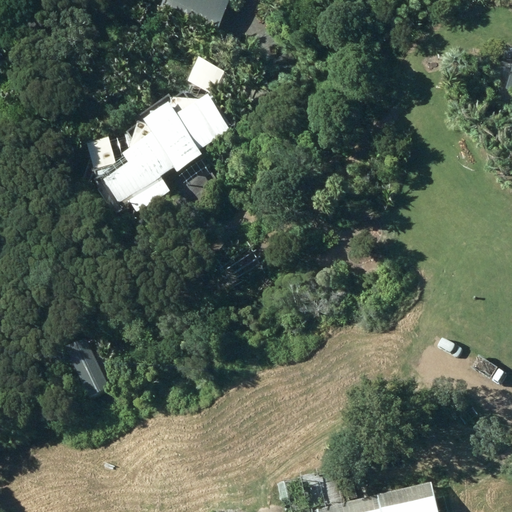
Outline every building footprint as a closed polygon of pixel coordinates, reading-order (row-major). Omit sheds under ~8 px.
[(171,0),(170,3),(214,25),(223,0),(171,0)] [(230,68),(205,56),(194,78),(219,90),(230,68)] [(174,91),(142,114),(128,150),(135,160),(109,178),(135,216),(174,189),(163,173),(177,164),(181,169),(207,151),(204,145),(237,122),(215,89),(204,97),(174,91)] [(92,139),(98,167),(119,163),(113,135),(92,139)] [(79,366),(89,388),(108,379),(98,358),(79,366)] [(480,453),(431,465),(435,480),(483,469),(480,453)] [(441,511),(434,480),(321,508),(321,511),(441,511)] [(186,494),(193,503),(201,497),(194,487),(186,494)]
